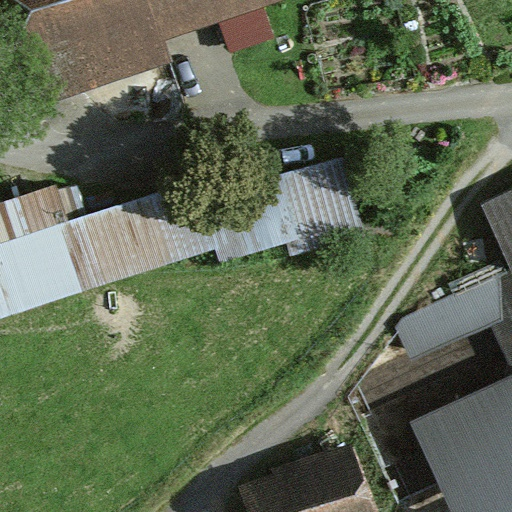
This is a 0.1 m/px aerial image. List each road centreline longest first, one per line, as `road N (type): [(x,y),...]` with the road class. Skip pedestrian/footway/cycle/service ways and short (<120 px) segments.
road 1 (unclassified): [(511,103),(0,155)]
road 2 (track): [(177,511),(350,359),(491,165),(511,150)]
